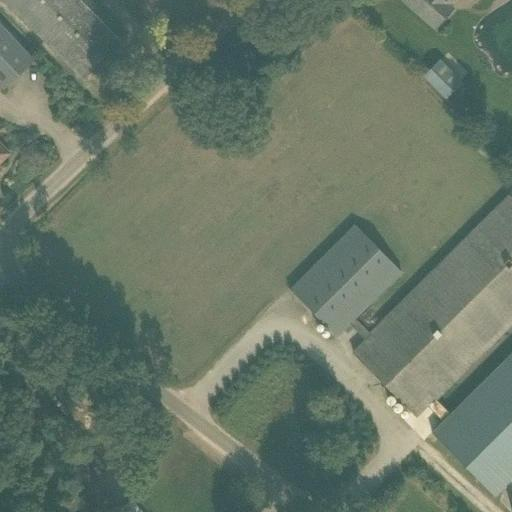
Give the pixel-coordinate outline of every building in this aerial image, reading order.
[(1,0),(84,80),(121,42),(77,0),(1,0)] [(452,9),(442,0),(406,0),(405,2),(435,28),(452,9)] [(34,62),(31,59),(0,25),(0,86),(4,90),(34,62)] [(445,97),(456,86),(445,75),(448,71),(440,63),(425,78),(445,97)] [(238,94),(231,87),(221,97),(228,104),(238,94)] [(0,163),(10,154),(0,143),(0,163)] [(366,342),(353,355),(415,417),(427,406),(433,400),(511,320),(511,199),(511,198),(372,336),(366,342)] [(366,342),(372,336),(355,319),(402,273),(355,226),(289,291),(336,338),(349,325),(366,342)] [(511,354),(449,417),(433,400),(427,406),(443,423),(432,434),(495,498),(506,487),(511,492),(511,354)] [(122,511),(143,511),(135,498),(120,507),(122,511)]
